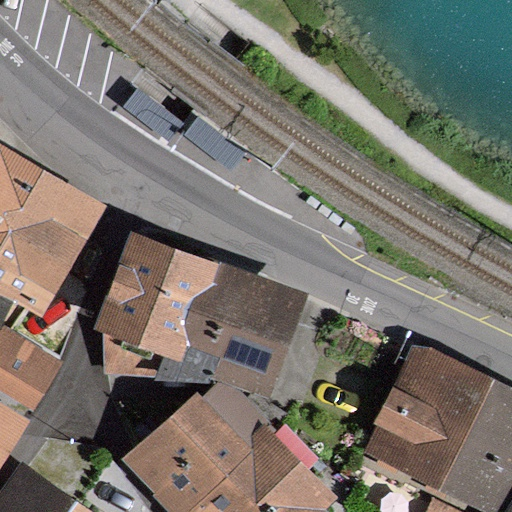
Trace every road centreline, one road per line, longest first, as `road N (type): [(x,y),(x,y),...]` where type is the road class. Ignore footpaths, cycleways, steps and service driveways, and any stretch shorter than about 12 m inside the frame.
road 1 (tertiary): [(136,180),(511,355)]
road 2 (residential): [(136,180),(75,384)]
road 3 (tertiary): [(0,56),(136,180)]
road 4 (residential): [(162,511),(75,384)]
road 5 (residential): [(75,384),(0,480)]
